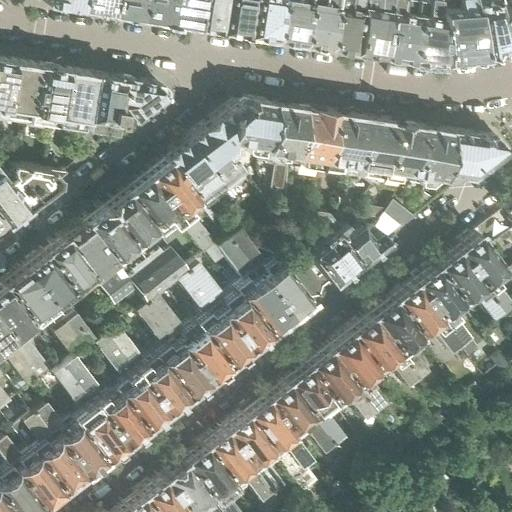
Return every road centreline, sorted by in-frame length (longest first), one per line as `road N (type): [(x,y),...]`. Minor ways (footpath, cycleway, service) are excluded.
road 1 (residential): [(61,511),(367,271),(378,273),(511,169)]
road 2 (residential): [(0,246),(238,62)]
road 3 (residential): [(511,80),(417,88),(238,62)]
road 4 (residential): [(238,62),(0,23)]
